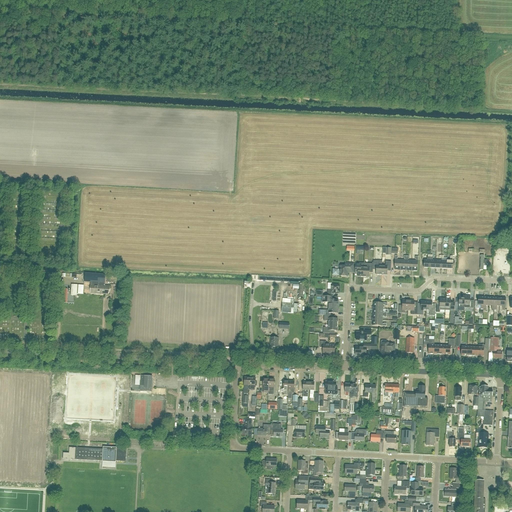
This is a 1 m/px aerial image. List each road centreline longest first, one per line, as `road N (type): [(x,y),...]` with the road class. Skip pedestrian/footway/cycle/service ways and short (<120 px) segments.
road 1 (residential): [(345,367),(354,288),(415,291),(435,278),(511,282)]
road 2 (tertiary): [(237,362),(0,350)]
